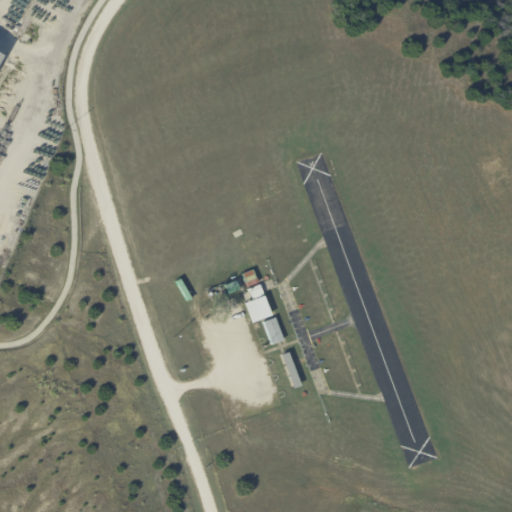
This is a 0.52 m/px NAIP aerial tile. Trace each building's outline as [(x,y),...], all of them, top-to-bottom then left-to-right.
[(243,277),(242,275),(252,271),(257,284),(247,288),(243,277)] [(239,294),(231,297),(229,291),(227,292),(225,287),(235,284),(239,294)] [(258,285),(261,294),(250,299),(247,292),(251,291),(250,289),(258,285)] [(253,323),(250,324),(242,304),(261,297),(269,316),(253,323)] [(283,341),(271,346),(263,323),(274,319),(283,341)] [(299,387),(292,390),(280,357),(287,354),(299,387)]
